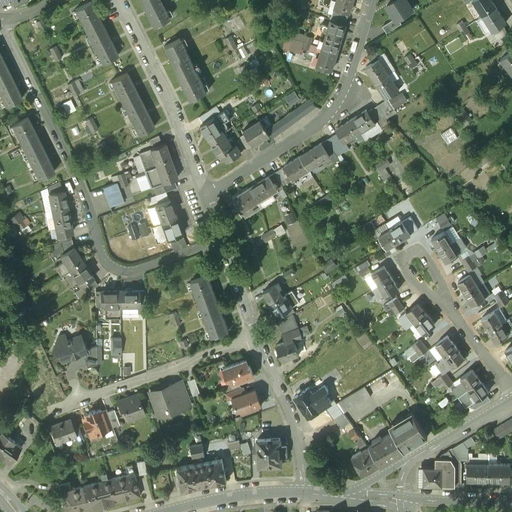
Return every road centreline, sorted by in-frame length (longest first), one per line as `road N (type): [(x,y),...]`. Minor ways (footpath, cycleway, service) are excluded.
road 1 (residential): [(4,19),(108,262),(135,270),(218,240)]
road 2 (residential): [(373,0),(323,119),(204,199)]
road 3 (residential): [(257,337),(43,414)]
road 4 (residential): [(204,199),(173,111),(117,0)]
road 5 (residential): [(300,494),(292,421),(257,337)]
road 6 (residential): [(511,390),(420,270)]
road 7 (residential): [(300,494),(234,497),(173,511)]
